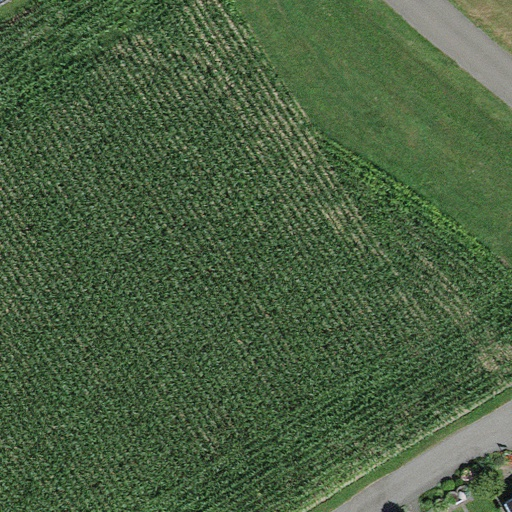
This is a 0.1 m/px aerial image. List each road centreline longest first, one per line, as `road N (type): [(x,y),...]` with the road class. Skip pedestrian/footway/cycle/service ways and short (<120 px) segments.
road 1 (residential): [(511,415),(362,511)]
road 2 (residential): [(418,0),(511,90)]
